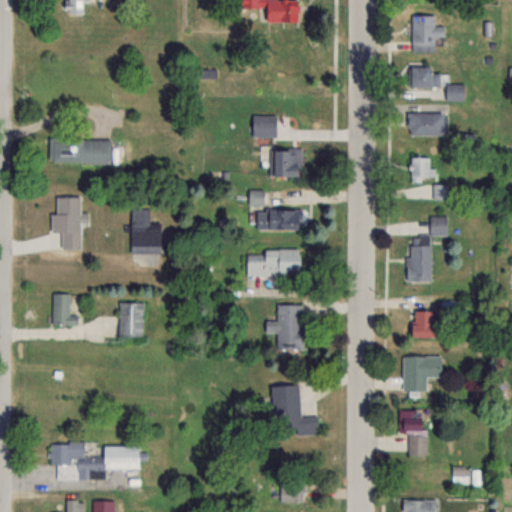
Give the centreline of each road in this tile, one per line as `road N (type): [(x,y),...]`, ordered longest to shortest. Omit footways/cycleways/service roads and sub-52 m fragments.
road 1 (residential): [(361,511),(363,0)]
road 2 (residential): [(5,511),(5,0)]
